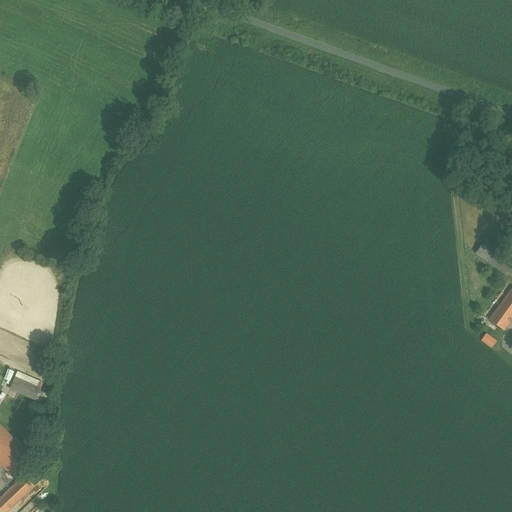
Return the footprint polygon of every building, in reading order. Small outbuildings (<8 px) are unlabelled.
[(511,259),(485,241),(477,253),(511,277),(511,259)] [(511,292),(491,321),(504,331),(511,320),(511,292)] [(40,389),(16,378),(11,389),(35,399),(40,389)] [(33,460),(0,425),(0,461),(15,477),(33,460)] [(26,476),(0,500),(0,509),(2,511),(8,511),(36,486),(26,476)]
